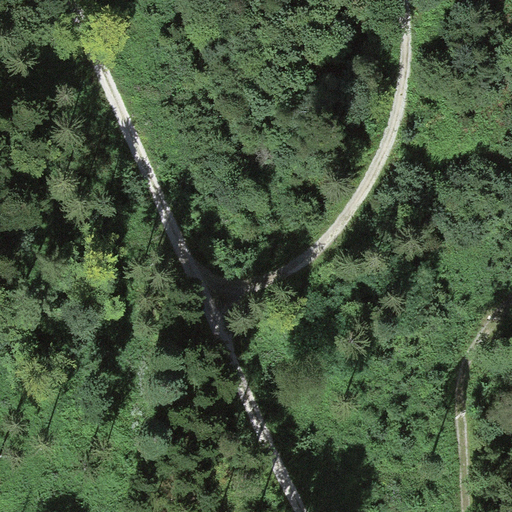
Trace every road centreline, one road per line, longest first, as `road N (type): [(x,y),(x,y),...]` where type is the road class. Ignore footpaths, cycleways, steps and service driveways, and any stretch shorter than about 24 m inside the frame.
road 1 (track): [(411,0),(413,67),(396,136),(367,192),(325,245),(213,302),(308,511)]
road 2 (track): [(213,302),(65,0)]
road 3 (track): [(469,511),(463,372),(511,306)]
